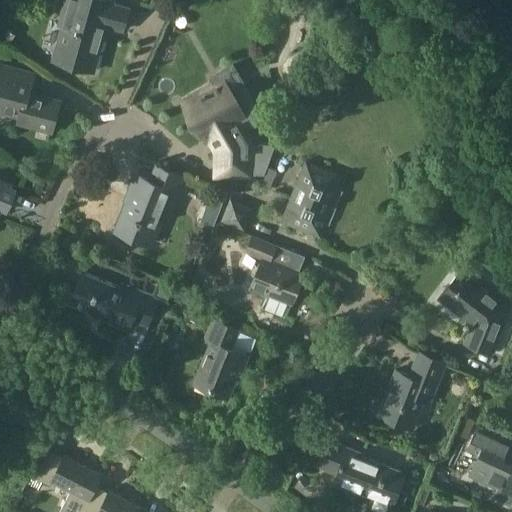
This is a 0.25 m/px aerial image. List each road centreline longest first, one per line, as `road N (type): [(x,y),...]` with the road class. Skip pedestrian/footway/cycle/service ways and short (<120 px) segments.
road 1 (residential): [(0,313),(234,481)]
road 2 (residential): [(234,481),(272,426),(342,358),(361,331),(371,288)]
road 3 (residential): [(0,312),(63,183),(109,120),(124,116)]
